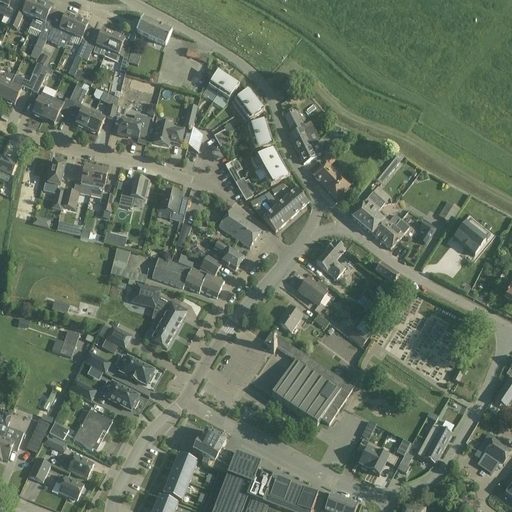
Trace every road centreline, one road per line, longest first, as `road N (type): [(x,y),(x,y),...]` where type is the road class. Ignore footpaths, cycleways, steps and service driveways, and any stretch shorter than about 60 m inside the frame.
road 1 (residential): [(272,244),(212,188),(0,123)]
road 2 (tertiary): [(320,201),(296,168),(262,84),(206,41),(135,3)]
road 3 (residential): [(386,498),(354,491),(183,402)]
road 4 (residential): [(510,329),(442,470),(414,492),(386,498)]
road 5 (unclassified): [(510,329),(349,230)]
road 6 (residential): [(210,358),(198,348),(216,314),(272,244)]
road 7 (tertiary): [(110,511),(139,443),(183,402)]
road 8 (tertiary): [(210,358),(288,258)]
